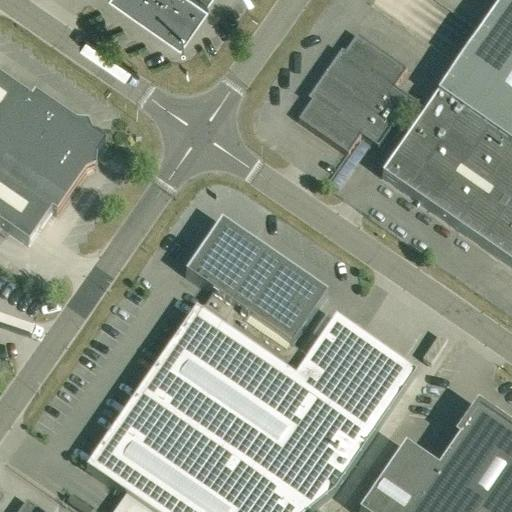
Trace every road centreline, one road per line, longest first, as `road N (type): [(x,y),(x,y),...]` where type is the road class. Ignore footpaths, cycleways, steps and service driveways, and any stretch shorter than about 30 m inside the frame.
road 1 (unclassified): [(200,137),(511,352)]
road 2 (unclassified): [(0,423),(200,137)]
road 3 (unclassified): [(3,0),(200,137)]
road 4 (unclassified): [(200,137),(297,0)]
